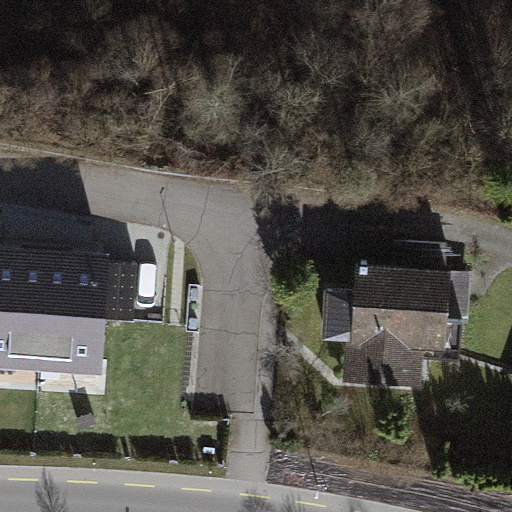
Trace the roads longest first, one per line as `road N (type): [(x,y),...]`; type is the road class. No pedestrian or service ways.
road 1 (residential): [(0,177),(242,207)]
road 2 (residential): [(242,207),(225,389)]
road 3 (secondary): [(176,511),(0,504)]
road 4 (residential): [(242,207),(373,220)]
